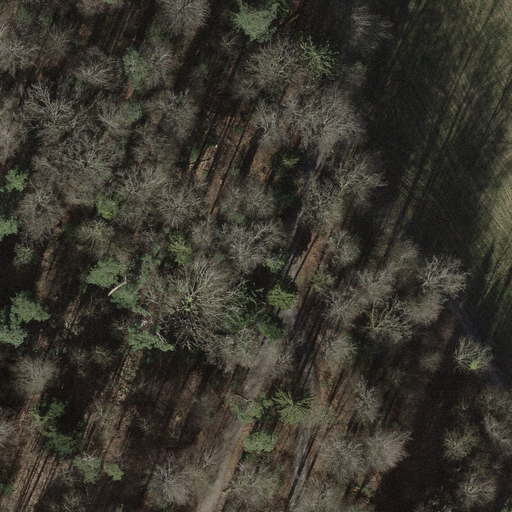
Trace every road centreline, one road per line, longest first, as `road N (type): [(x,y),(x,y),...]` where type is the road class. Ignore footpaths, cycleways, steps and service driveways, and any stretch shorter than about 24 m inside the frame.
road 1 (track): [(295,150),(278,289),(309,414),(302,511)]
road 2 (track): [(295,150),(400,221),(511,402)]
road 3 (track): [(204,511),(278,289)]
road 4 (track): [(352,0),(295,150)]
